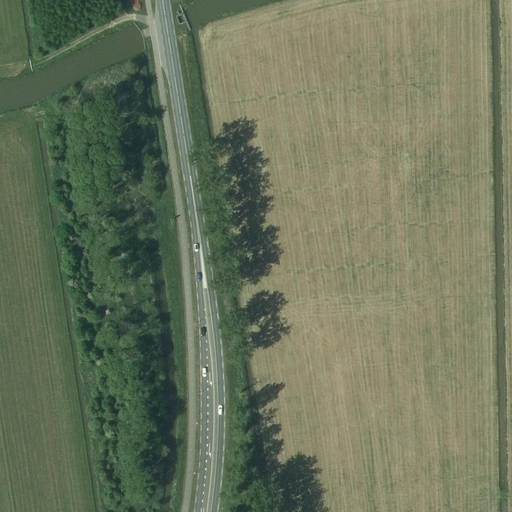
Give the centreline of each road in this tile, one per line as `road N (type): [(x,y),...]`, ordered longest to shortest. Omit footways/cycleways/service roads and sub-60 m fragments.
road 1 (primary): [(213,511),(219,374),(187,165)]
road 2 (primary): [(187,165),(202,328),(197,511)]
road 3 (primary): [(187,165),(160,0)]
road 4 (track): [(28,66),(118,20),(163,20)]
